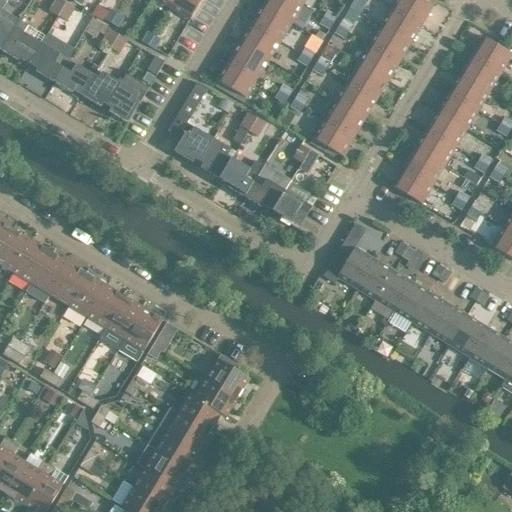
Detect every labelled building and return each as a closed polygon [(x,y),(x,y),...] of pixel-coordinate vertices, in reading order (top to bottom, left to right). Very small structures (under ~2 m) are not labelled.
[(62,0),(55,0),(50,10),(58,16),(66,3),(62,0)] [(157,0),(171,8),(176,0),(157,0)] [(191,20),(202,0),(176,0),(171,8),(191,20)] [(304,5),(295,0),(265,0),(263,5),(293,23),(304,5)] [(434,6),(423,0),(397,0),(392,8),(422,26),(434,6)] [(67,21),(75,8),(66,3),(58,16),(67,21)] [(293,23),(263,5),(252,24),(282,42),(293,23)] [(0,48),(1,50),(20,19),(0,7),(0,48)] [(381,26),(411,44),(422,26),(392,8),(381,26)] [(112,9),(106,19),(112,23),(118,13),(112,9)] [(338,17),(328,11),(324,17),(334,23),(338,17)] [(118,27),(124,17),(118,13),(112,23),(118,27)] [(320,23),(330,29),(334,23),(324,17),(320,23)] [(23,32),(28,24),(20,19),(1,50),(20,61),(21,59),(29,64),(42,43),(23,32)] [(353,26),(343,20),(340,26),(349,32),(353,26)] [(282,42),(252,24),(240,42),(271,60),(282,42)] [(336,33),(345,38),(349,32),(340,26),(336,33)] [(370,45),(400,63),(411,44),(381,26),(370,45)] [(110,29),(102,42),(111,48),(119,35),(110,29)] [(148,32),(143,41),(149,45),(155,35),(148,32)] [(120,53),(128,40),(119,35),(111,48),(120,53)] [(155,49),(161,39),(155,35),(149,45),(155,49)] [(511,55),(511,53),(483,36),(471,56),(501,74),(511,55)] [(271,60),(240,42),(229,61),(259,79),(271,60)] [(38,69),(36,71),(55,82),(64,68),(55,63),(60,54),(42,43),(29,64),(38,69)] [(359,63),(388,81),(400,63),(370,45),(359,63)] [(337,52),(328,47),(317,63),(327,69),(337,52)] [(315,54),(306,48),(302,54),(311,60),(315,54)] [(298,60),(308,66),(311,60),(302,54),(298,60)] [(460,74),(489,92),(501,74),(471,56),(460,74)] [(148,70),(157,75),(165,62),(156,57),(148,70)] [(217,80),(248,98),(259,79),(229,61),(217,80)] [(313,70),(323,75),(327,69),(317,63),(313,70)] [(388,81),(359,63),(348,82),(377,99),(388,81)] [(77,64),(72,73),(64,68),(55,82),(73,93),(75,91),(83,96),(95,76),(77,64)] [(103,72),(99,78),(95,76),(83,96),(101,107),(104,103),(108,106),(122,83),(103,72)] [(148,72),(143,80),(152,85),(157,77),(148,72)] [(449,93),(478,111),(489,92),(460,74),(449,93)] [(128,123),(149,88),(127,75),(122,83),(108,106),(112,108),(109,112),(128,123)] [(377,99),(348,82),(337,100),(366,118),(377,99)] [(181,110),(190,116),(207,88),(198,83),(181,110)] [(293,90),(283,85),(280,91),(289,97),(293,90)] [(276,97),(285,103),(289,97),(280,91),(276,97)] [(437,111),(467,129),(478,111),(449,93),(437,111)] [(308,100),(299,94),(295,100),(304,106),(308,100)] [(223,97),(218,106),(229,113),(234,103),(223,97)] [(291,107),(301,112),(304,106),(295,100),(291,107)] [(366,118),(337,100),(325,119),(355,136),(366,118)] [(191,117),(181,111),(168,131),(182,140),(175,152),(194,163),(196,158),(200,160),(214,139),(195,127),(191,134),(184,129),(191,117)] [(467,129),(437,111),(426,130),(456,148),(467,129)] [(249,113),(241,126),(249,131),(257,118),(249,113)] [(258,136),(266,123),(257,118),(249,131),(258,136)] [(511,127),(511,122),(505,118),(501,125),(510,130),(511,127)] [(339,161),(342,155),(343,156),(355,136),(325,119),(311,143),(339,161)] [(497,131),(507,137),(510,130),(501,125),(497,131)] [(241,126),(233,139),(241,144),(249,131),(241,126)] [(456,148),(426,130),(415,148),(445,166),(456,148)] [(228,156),(232,150),(214,139),(200,160),(205,163),(202,168),(220,179),(232,159),(228,156)] [(302,145),(294,158),(303,163),(310,150),(302,145)] [(445,166),(415,148),(404,166),(433,185),(445,166)] [(311,168),(319,155),(310,150),(303,163),(311,168)] [(492,161),(482,155),(479,162),(488,167),(492,161)] [(256,161),(251,169),(232,159),(220,179),(228,184),(227,186),(245,197),(254,183),(264,166),(256,161)] [(475,168),(484,174),(488,167),(479,162),(475,168)] [(508,170),(498,164),(494,170),(504,176),(508,170)] [(392,186),(422,204),(433,185),(404,166),(392,186)] [(491,177),(500,182),(504,176),(494,170),(491,177)] [(262,188),(254,183),(245,197),(264,208),(265,206),(273,211),(286,191),(267,179),(262,188)] [(299,210),(304,202),(286,191),(273,211),(281,216),(280,218),(299,229),(308,215),(299,210)] [(469,198),(460,192),(456,199),(466,204),(469,198)] [(452,205),(462,211),(466,204),(456,199),(452,205)] [(485,207),(476,201),(472,207),(481,213),(485,207)] [(468,214),(478,219),(481,213),(472,207),(468,214)] [(0,221),(0,251),(13,229),(0,221)] [(492,246),(511,257),(511,231),(504,227),(492,246)] [(13,229),(0,251),(0,264),(13,272),(32,241),(13,229)] [(32,241),(13,272),(32,283),(51,252),(32,241)] [(402,243),(396,252),(402,256),(408,247),(402,243)] [(417,272),(428,254),(417,247),(414,251),(408,247),(402,256),(409,260),(405,265),(417,272)] [(351,258),(340,251),(324,276),(336,283),(339,278),(357,289),(375,259),(357,248),(351,258)] [(51,252),(32,283),(50,295),(69,263),(51,252)] [(375,259),(357,289),(376,300),(394,271),(375,259)] [(69,263),(50,295),(69,306),(88,274),(69,263)] [(439,265),(433,275),(439,278),(445,269),(439,265)] [(446,282),(451,273),(445,269),(439,278),(446,282)] [(394,271),(376,300),(394,311),(412,282),(394,271)] [(88,274),(69,306),(88,317),(107,286),(88,274)] [(412,282),(394,311),(413,322),(431,293),(412,282)] [(107,286),(88,317),(106,328),(125,297),(107,286)] [(476,288),(470,297),(477,301),(482,292),(476,288)] [(483,305),(489,295),(482,292),(477,301),(483,305)] [(431,293),(413,322),(431,334),(449,304),(431,293)] [(125,297),(106,328),(125,340),(144,308),(125,297)] [(449,304),(431,334),(450,345),(468,316),(449,304)] [(144,351),(163,320),(144,308),(125,340),(144,351)] [(468,316),(450,345),(469,357),(487,327),(468,316)] [(164,352),(178,329),(167,322),(153,346),(161,351),(164,352)] [(487,327),(469,357),(488,368),(506,338),(487,327)] [(14,337),(3,354),(11,359),(22,342),(14,337)] [(511,342),(506,338),(488,368),(506,379),(511,369),(511,342)] [(19,364),(30,347),(22,342),(11,359),(19,364)] [(156,359),(161,351),(153,346),(148,354),(156,359)] [(60,360),(49,353),(44,361),(55,368),(60,360)] [(250,378),(218,359),(207,379),(238,398),(250,378)] [(61,362),(54,373),(63,378),(70,367),(61,362)] [(46,369),(41,377),(49,382),(54,374),(46,369)] [(511,369),(506,379),(502,386),(511,392),(511,369)] [(57,387),(62,378),(54,374),(49,382),(57,387)] [(146,393),(151,385),(135,375),(131,383),(139,388),(146,393)] [(86,377),(80,388),(91,394),(98,383),(86,377)] [(46,386),(33,378),(24,394),(37,401),(46,386)] [(196,397),(191,393),(191,394),(227,416),(238,398),(207,379),(196,397)] [(134,396),(139,388),(131,383),(126,391),(134,396)] [(61,396),(50,390),(44,400),(55,407),(61,396)] [(86,404),(91,396),(83,391),(78,399),(86,404)] [(222,414),(227,417),(227,416),(191,394),(179,413),(211,432),(222,414)] [(99,401),(91,396),(86,404),(94,409),(99,401)] [(82,408),(74,403),(67,413),(76,418),(82,408)] [(115,425),(120,417),(102,406),(97,414),(105,419),(115,425)] [(211,432),(179,413),(171,408),(160,427),(199,450),(211,432)] [(89,433),(84,410),(75,425),(89,433)] [(100,427),(105,419),(97,414),(92,422),(100,427)] [(199,450),(160,427),(149,445),(157,450),(188,469),(199,450)] [(5,438),(0,446),(0,462),(12,442),(5,438)] [(14,455),(19,447),(12,442),(0,462),(0,489),(6,494),(25,462),(14,455)] [(99,455),(90,450),(85,458),(94,463),(99,455)] [(188,469),(157,450),(145,469),(177,488),(188,469)] [(81,465),(89,470),(94,463),(85,458),(81,465)] [(42,461),(37,469),(25,462),(6,494),(25,505),(49,465),(42,461)] [(94,463),(89,470),(101,478),(106,470),(94,463)] [(36,511),(47,511),(69,477),(49,465),(25,505),(36,511)] [(177,488),(145,469),(134,487),(166,506),(177,488)] [(162,511),(166,506),(134,487),(124,481),(113,500),(128,509),(132,511),(162,511)] [(76,492),(68,487),(63,495),(71,500),(76,492)] [(76,492),(71,500),(74,502),(88,511),(93,502),(76,492)] [(52,511),(67,511),(74,502),(71,500),(63,495),(52,511)]
